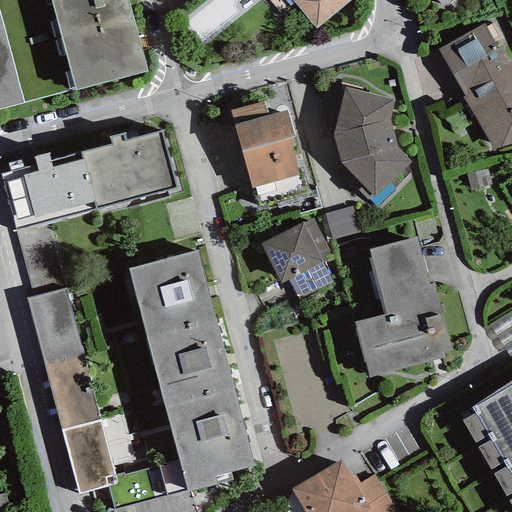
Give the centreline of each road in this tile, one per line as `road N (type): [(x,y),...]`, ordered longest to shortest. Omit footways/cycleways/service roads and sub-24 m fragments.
road 1 (residential): [(396,43),(489,359),(276,469)]
road 2 (residential): [(176,103),(276,469)]
road 3 (residential): [(0,288),(67,511)]
road 4 (residential): [(176,103),(396,43)]
road 5 (residential): [(0,142),(176,103)]
